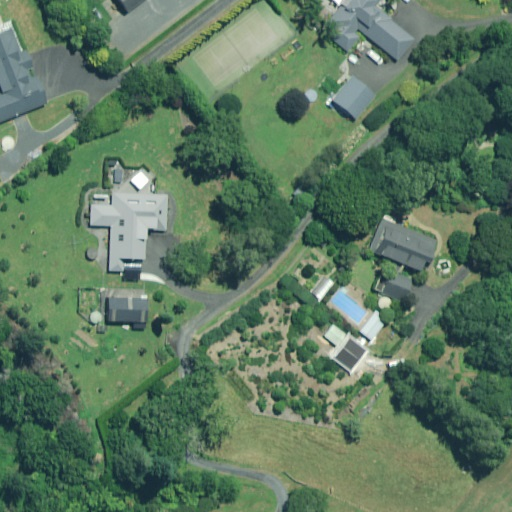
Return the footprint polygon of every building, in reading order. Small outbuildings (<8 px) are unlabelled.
[(115,0),(125,13),(143,0),(115,0)] [(330,0),(340,7),(327,23),(333,28),(325,38),(347,54),(362,35),(397,62),(414,40),(372,8),(378,0),(330,0)] [(0,123),(45,105),(11,23),(0,27),(0,123)] [(373,98),(350,79),(331,102),(354,121),(373,98)] [(137,170),(114,168),(114,176),(108,176),(106,196),(91,195),(89,226),(109,228),(106,272),(118,272),(141,274),(144,229),(163,230),(166,196),(153,195),(154,180),(137,179),(137,170)] [(435,243),(384,222),(379,232),(375,230),(367,252),(420,273),(426,258),(428,259),(435,243)] [(409,281),(386,273),(379,293),(402,301),(409,281)] [(332,283),(323,276),(310,293),(318,300),(332,283)] [(99,294),(97,334),(108,334),(109,324),(144,325),(145,296),(99,294)] [(386,323),(374,313),(358,332),(370,342),(386,323)] [(364,351),(332,325),(324,335),(356,361),(364,351)]
